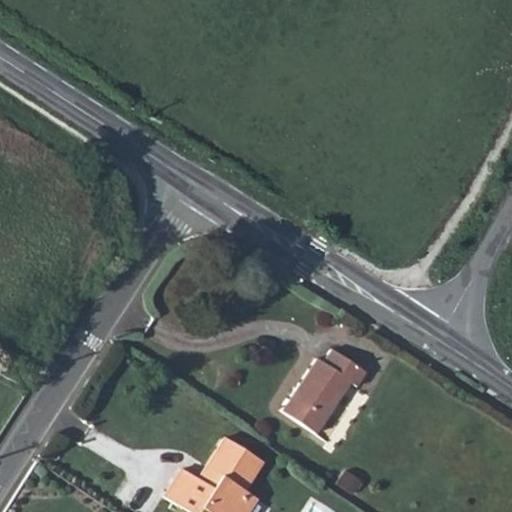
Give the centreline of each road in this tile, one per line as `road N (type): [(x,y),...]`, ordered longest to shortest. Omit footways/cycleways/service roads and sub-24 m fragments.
road 1 (residential): [(190,183),(0,477)]
road 2 (secondary): [(432,338),(190,183)]
road 3 (secondary): [(190,183),(0,58)]
road 4 (unclassified): [(511,198),(432,338)]
